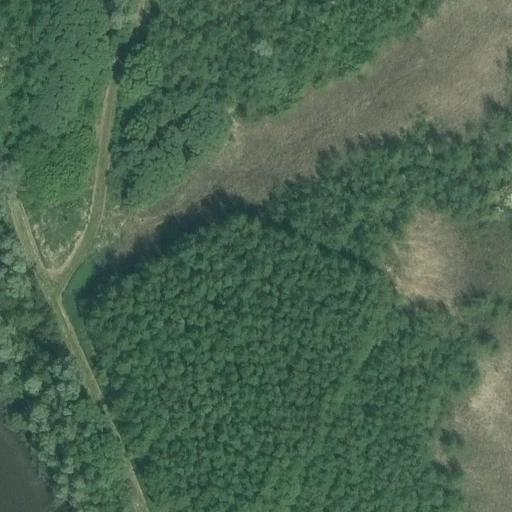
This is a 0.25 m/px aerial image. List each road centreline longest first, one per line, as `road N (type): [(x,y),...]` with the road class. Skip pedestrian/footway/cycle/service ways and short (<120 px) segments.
road 1 (track): [(0,168),(26,248),(142,511)]
road 2 (track): [(48,292),(70,273),(102,213),(135,0)]
